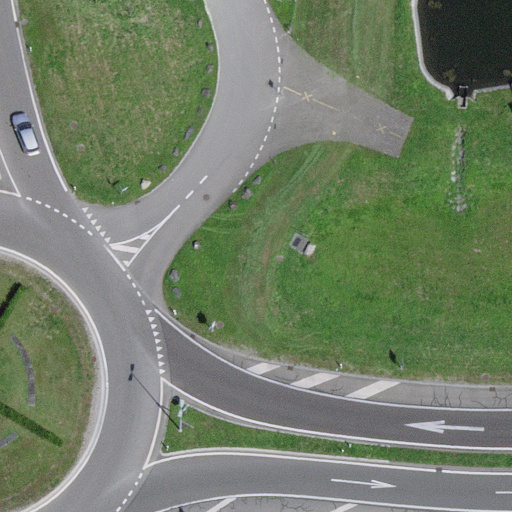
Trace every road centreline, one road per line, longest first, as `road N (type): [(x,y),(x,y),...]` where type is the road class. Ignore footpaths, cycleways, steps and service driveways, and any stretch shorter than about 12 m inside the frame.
road 1 (motorway): [(107,511),(193,484),(250,480),(511,500)]
road 2 (motorway): [(511,424),(281,399),(216,379),(127,325)]
road 3 (secondary): [(67,247),(26,151),(0,51)]
road 4 (secondary): [(85,511),(112,479),(135,420),(137,367),(127,325)]
